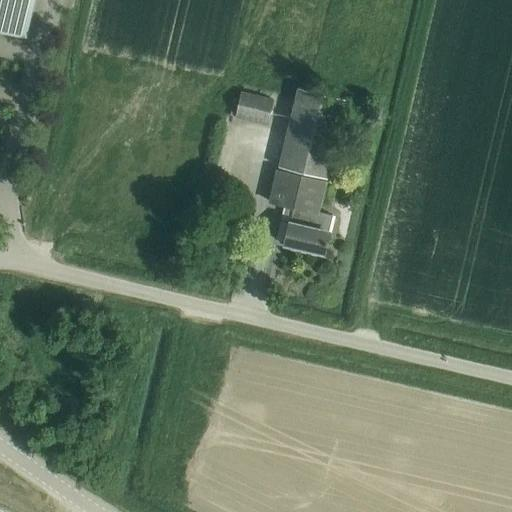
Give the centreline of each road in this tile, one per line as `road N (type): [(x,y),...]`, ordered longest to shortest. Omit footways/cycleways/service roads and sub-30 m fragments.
road 1 (unclassified): [(511,378),(0,261)]
road 2 (track): [(365,344),(372,310),(359,307),(429,0)]
road 3 (track): [(18,263),(172,54)]
road 4 (track): [(201,306),(158,490),(204,511)]
road 5 (track): [(100,511),(152,294)]
road 6 (track): [(372,310),(511,342)]
